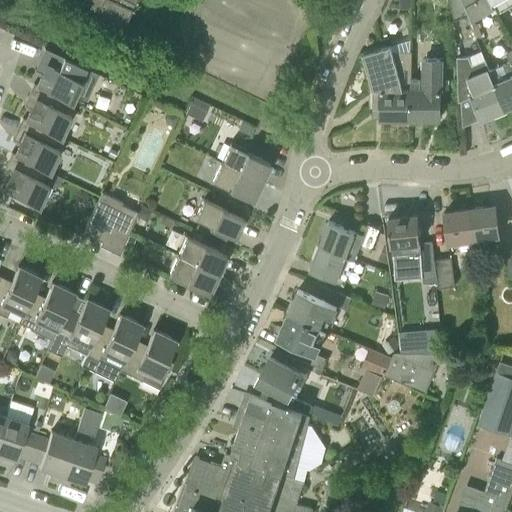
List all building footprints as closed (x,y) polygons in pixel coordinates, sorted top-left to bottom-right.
[(76,0),(79,1),(81,2),(81,3),(96,10),(91,22),(92,23),(119,35),(135,0),(76,0)] [(412,8),(412,0),(399,0),(399,8),(412,8)] [(465,5),(463,0),(452,0),(454,22),(469,17),(465,5)] [(489,0),(473,0),(465,5),(469,17),(470,21),(494,7),(491,4),(489,0)] [(373,117),(381,117),(395,117),(395,120),(410,120),(410,79),(411,79),(412,52),(392,51),(391,46),(363,53),(373,89),(373,117)] [(82,65),(44,48),(43,50),(44,50),(38,63),(39,64),(36,70),(42,73),(37,84),(33,82),(33,84),(71,101),(71,102),(75,94),(86,99),(98,73),(82,65)] [(489,70),(505,109),(511,106),(511,48),(507,51),(511,61),(489,70)] [(481,119),(505,109),(489,70),(486,59),(473,64),(469,56),(457,57),(457,81),(458,101),(472,96),(481,119)] [(410,79),(410,120),(425,120),(425,118),(440,118),(440,90),(444,90),(444,58),(425,58),(425,79),(411,79),(410,79)] [(22,118),(60,136),(70,114),(65,112),(71,101),(33,84),(32,84),(33,85),(27,98),(28,98),(25,104),(31,107),(26,118),(22,117),(22,118)] [(209,105),(193,97),(185,113),(201,121),(209,105)] [(54,146),(60,136),(22,118),(21,119),(22,120),(16,133),(17,133),(14,139),(20,142),(15,153),(11,152),(11,153),(49,170),(49,171),(59,149),(54,146)] [(246,148),(230,141),(229,143),(229,142),(220,161),(260,180),(263,172),(269,161),(261,158),(245,150),(246,148)] [(49,170),(11,153),(10,154),(11,154),(5,167),(6,168),(3,174),(9,176),(3,189),(39,206),(48,184),(43,181),(49,170)] [(251,199),(256,187),(260,180),(220,161),(212,179),(244,195),(251,199)] [(116,250),(118,251),(137,210),(121,202),(122,200),(101,190),(83,230),(103,240),(104,238),(102,238),(105,232),(121,240),(120,241),(122,241),(118,250),(116,249),(116,250)] [(208,229),(224,237),(232,221),(239,224),(243,217),(203,197),(194,217),(211,225),(208,229)] [(470,208),(474,237),(499,233),(496,205),(470,208)] [(470,208),(445,211),(449,240),(474,237),(470,208)] [(419,225),(418,214),(389,216),(391,232),(392,232),(394,257),(410,256),(410,251),(421,250),(419,225)] [(320,244),(354,258),(358,246),(371,251),(381,227),(368,222),(365,230),(338,219),(336,223),(329,220),(320,244)] [(216,273),(220,265),(225,254),(186,235),(177,253),(216,273)] [(320,244),(310,269),(345,281),(354,258),(320,244)] [(208,291),(213,280),(216,273),(177,253),(168,272),(169,273),(168,275),(183,282),(184,280),(208,291)] [(436,259),(440,287),(455,285),(452,257),(436,259)] [(22,313),(23,313),(32,294),(39,278),(41,276),(18,265),(16,267),(17,268),(10,284),(0,279),(0,313),(6,316),(10,307),(22,313)] [(73,294),(74,292),(51,281),(43,299),(32,294),(23,313),(22,313),(18,322),(40,332),(44,323),(56,329),(57,329),(66,310),(73,294)] [(299,288),(288,312),(327,329),(337,305),(347,309),(352,297),(337,290),(331,303),(299,288)] [(77,315),(66,310),(57,329),(56,329),(52,338),(74,348),(78,339),(90,345),(99,326),(100,326),(108,308),(85,297),(84,299),(85,300),(77,315)] [(277,336),(307,349),(302,358),(323,368),(327,357),(316,353),(327,329),(288,312),(277,336)] [(99,326),(90,345),(85,354),(108,364),(112,355),(123,361),(124,361),(133,342),(134,342),(142,324),(119,313),(118,315),(118,316),(111,331),(100,326),(99,326)] [(436,326),(402,328),(403,348),(437,346),(436,326)] [(133,342),(124,361),(123,361),(119,370),(141,380),(146,371),(163,379),(171,362),(166,360),(174,342),(175,342),(176,340),(153,329),(152,331),(145,347),(134,342),(133,342)] [(395,336),(382,344),(389,354),(401,345),(395,336)] [(384,375),(392,357),(370,347),(362,366),(365,368),(384,376),(384,375)] [(15,350),(9,348),(5,358),(15,363),(17,356),(15,350)] [(392,357),(384,375),(426,393),(443,353),(394,352),(392,357)] [(273,387),(267,399),(290,407),(311,414),(313,405),(295,397),(290,395),(297,381),(303,384),(308,375),(271,356),(258,380),(273,387)] [(55,367),(41,362),(35,374),(49,380),(55,367)] [(510,434),(511,428),(511,365),(502,362),(499,373),(496,372),(479,423),(510,434)] [(127,398),(110,391),(103,406),(120,413),(127,398)] [(267,399),(246,392),(236,421),(241,423),(230,455),(259,465),(305,480),(308,469),(311,469),(322,462),(326,447),(312,424),(308,423),(311,414),(290,407),(267,399)] [(97,482),(106,457),(93,453),(96,445),(86,442),(89,434),(93,436),(101,412),(84,406),(73,438),(59,480),(69,483),(71,476),(84,481),(85,478),(97,482)] [(17,455),(28,459),(36,434),(25,430),(28,422),(5,415),(0,429),(0,460),(1,460),(3,453),(16,458),(17,455)] [(49,477),(59,480),(73,438),(50,430),(48,438),(36,434),(28,459),(40,463),(39,465),(52,470),(49,477)] [(242,511),(259,465),(230,455),(225,453),(221,465),(195,456),(185,486),(184,485),(174,511),(242,511)] [(468,484),(457,511),(504,511),(511,493),(511,463),(497,458),(485,490),(468,484)] [(294,511),(297,504),(305,480),(259,465),(242,511),(294,511)] [(433,502),(442,505),(446,494),(437,491),(433,502)] [(441,511),(444,505),(442,505),(433,502),(430,500),(425,511),(441,511)]
